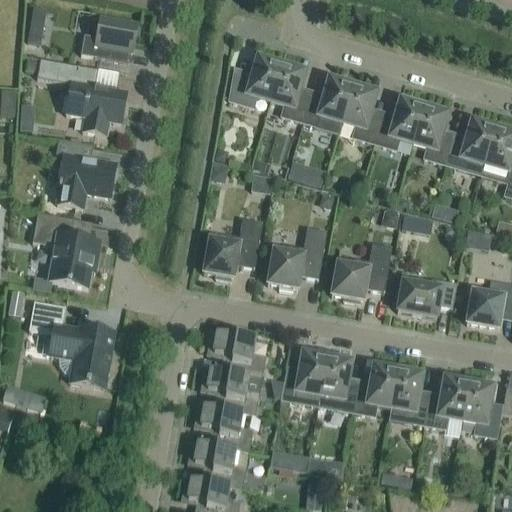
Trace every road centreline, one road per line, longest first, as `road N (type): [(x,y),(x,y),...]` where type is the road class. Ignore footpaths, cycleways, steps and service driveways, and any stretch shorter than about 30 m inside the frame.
road 1 (residential): [(185,323),(133,300),(118,284),(168,0)]
road 2 (residential): [(511,367),(206,314),(185,323)]
road 3 (residential): [(511,100),(300,37),(300,0)]
road 4 (residential): [(185,323),(145,511)]
